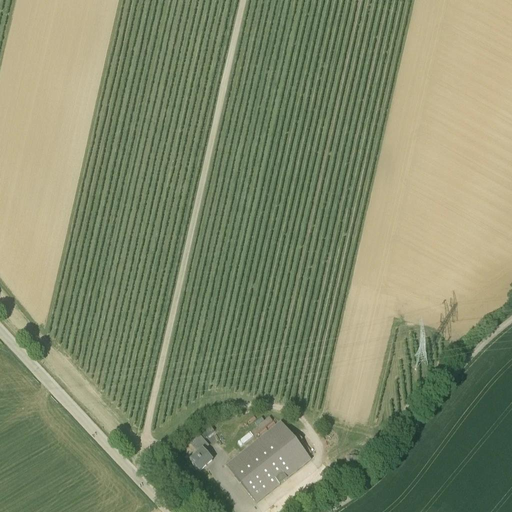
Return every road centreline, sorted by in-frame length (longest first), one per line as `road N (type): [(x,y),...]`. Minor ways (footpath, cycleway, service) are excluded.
road 1 (unclassified): [(326,511),(375,478),(463,366),(511,318)]
road 2 (unclassified): [(168,511),(0,330)]
